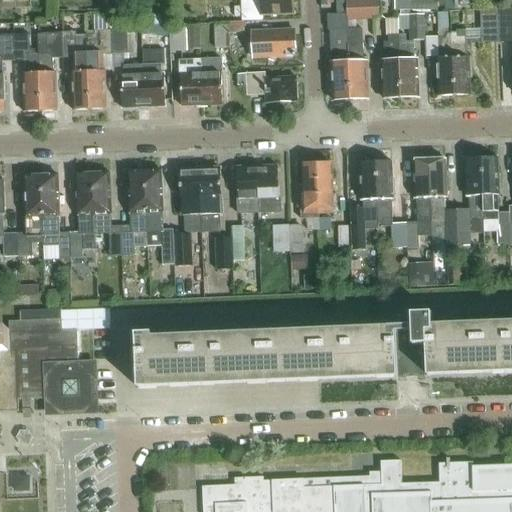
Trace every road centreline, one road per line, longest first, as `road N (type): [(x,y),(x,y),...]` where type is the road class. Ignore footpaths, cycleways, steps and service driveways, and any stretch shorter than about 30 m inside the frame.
road 1 (residential): [(129,511),(128,443),(150,432),(511,423)]
road 2 (residential): [(317,132),(0,147)]
road 3 (residential): [(511,125),(317,132)]
road 4 (residential): [(311,0),(317,132)]
